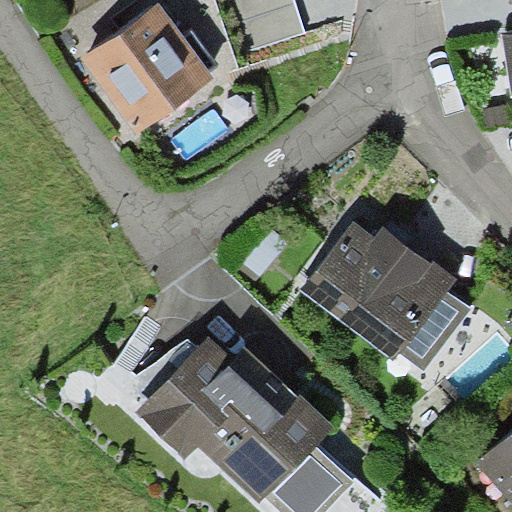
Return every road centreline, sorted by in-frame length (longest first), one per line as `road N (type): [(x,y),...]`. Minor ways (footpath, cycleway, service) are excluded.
road 1 (residential): [(0,24),(164,238),(337,122),(379,77)]
road 2 (residential): [(379,77),(511,211)]
